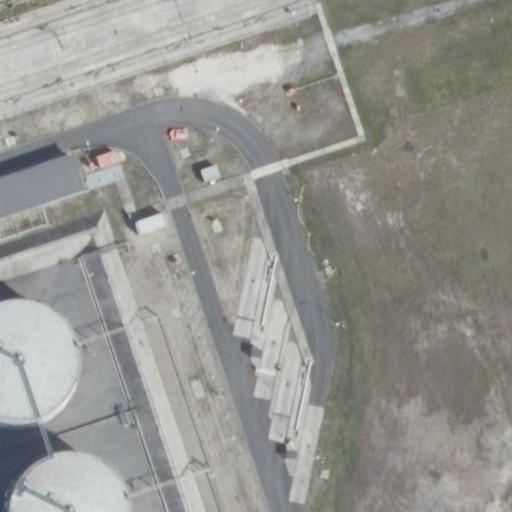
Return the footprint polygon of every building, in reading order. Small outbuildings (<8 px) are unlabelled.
[(113,152),(96,157),(99,169),(117,164),(113,152)] [(0,220),(84,192),(71,156),(0,179),(0,220)] [(217,165),(200,171),(205,185),(221,179),(217,165)] [(165,212),(135,223),(140,235),(170,223),(165,212)] [(0,296),(0,417),(7,420),(27,419),(46,413),(62,401),(73,384),(79,365),(78,346),(72,327),(58,310),(39,298),(18,294),(0,296)] [(45,453),(29,463),(17,478),(10,495),(8,511),(128,511),(130,505),(125,484),(115,468),(100,456),(82,449),(63,448),(45,453)]
